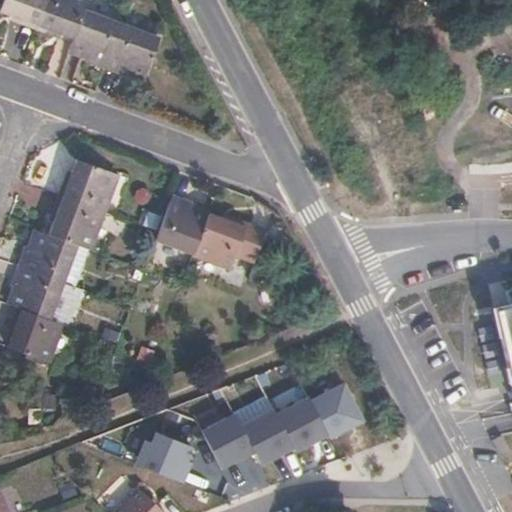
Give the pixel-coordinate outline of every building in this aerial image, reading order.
[(33,27),(43,0),(0,0),(0,2),(0,8),(17,14),(15,20),(33,27)] [(82,12),(86,0),(43,0),(33,27),(53,35),(55,29),(73,35),(82,12)] [(122,27),(82,12),(73,35),(67,50),(87,58),(85,62),(106,70),(122,27)] [(158,41),(122,27),(106,70),(124,76),(126,72),(144,79),(158,41)] [(111,170),(74,155),(67,176),(61,174),(54,192),(97,209),(111,170)] [(193,248),(207,210),(186,203),(188,197),(173,190),(157,235),(160,236),(193,248)] [(97,209),(54,192),(47,211),(53,213),(46,231),(72,241),(83,246),(97,209)] [(255,258),(267,225),(230,212),(228,217),(207,210),(193,248),(231,262),(235,251),(255,258)] [(16,264),(58,280),(72,241),(46,231),(35,227),(28,247),(23,246),(16,264)] [(186,267),(193,248),(160,236),(152,255),(186,267)] [(83,246),(72,241),(58,280),(69,284),(83,246)] [(45,317),(58,280),(16,264),(9,284),(14,285),(7,303),(13,305),(45,317)] [(58,280),(45,317),(61,323),(74,286),(69,284),(58,280)] [(511,298),(488,304),(511,397),(511,298)] [(43,359),(56,321),(45,317),(13,305),(7,325),(13,327),(7,346),(43,359)] [(202,428),(220,465),(248,451),(256,467),(287,452),(290,457),(359,423),(340,384),(275,415),(272,409),(238,425),(233,413),(202,428)] [(145,429),(132,462),(175,478),(187,445),(145,429)] [(167,511),(139,483),(110,511),(167,511)] [(0,511),(9,511),(0,490),(0,511)]
